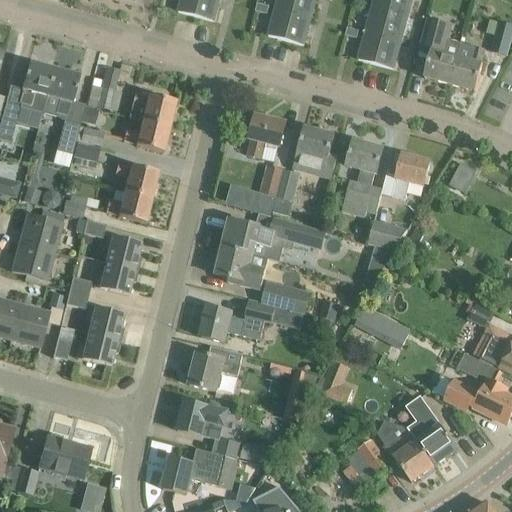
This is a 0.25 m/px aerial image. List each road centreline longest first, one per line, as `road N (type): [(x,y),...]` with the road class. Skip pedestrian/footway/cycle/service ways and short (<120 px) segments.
road 1 (residential): [(137,420),(226,67)]
road 2 (residential): [(511,145),(226,67)]
road 3 (residential): [(226,67),(0,7)]
road 4 (residential): [(137,420),(0,379)]
